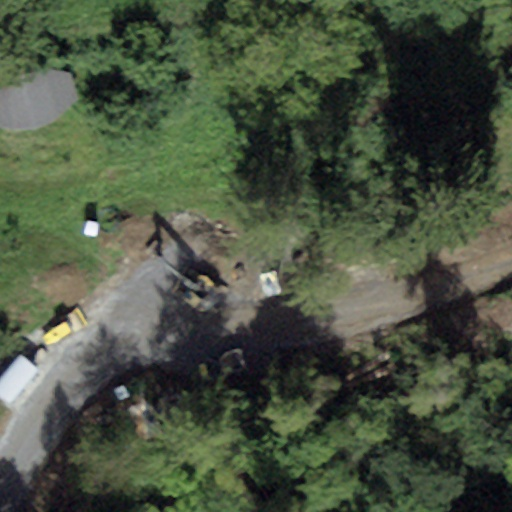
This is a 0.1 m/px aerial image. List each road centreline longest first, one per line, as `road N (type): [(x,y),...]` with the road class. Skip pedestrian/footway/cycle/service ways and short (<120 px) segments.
road 1 (track): [(511,275),(303,335),(158,331),(104,341),(71,362),(41,404),(0,489)]
road 2 (track): [(137,335),(98,267),(43,211),(0,219)]
